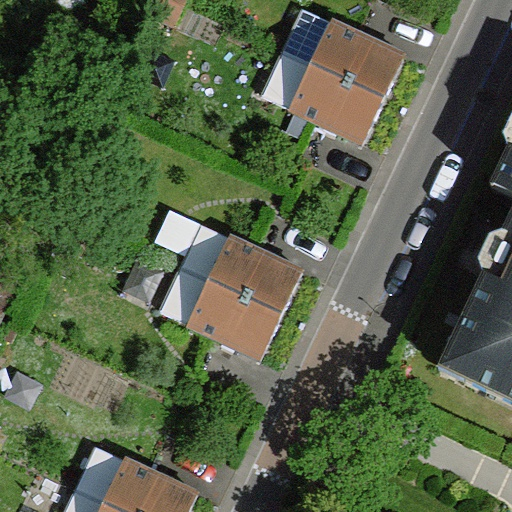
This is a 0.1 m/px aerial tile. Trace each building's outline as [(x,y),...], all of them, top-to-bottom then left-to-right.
[(190,0),(160,0),(152,18),(175,30),(190,0)] [(364,145),(405,62),(358,39),(333,27),(292,111),(320,123),(364,145)] [(182,65),(138,45),(128,70),(172,90),(182,65)] [(511,197),(511,123),(504,141),(511,154),(493,190),(511,197)] [(139,174),(97,153),(82,181),(127,203),(139,174)] [(101,208),(75,196),(57,237),(82,249),(101,208)] [(511,221),(440,371),(511,405),(511,221)] [(262,359),(303,272),(255,250),(233,240),(192,325),(217,337),(262,359)] [(190,511),(198,495),(148,474),(125,463),(102,511),(190,511)]
